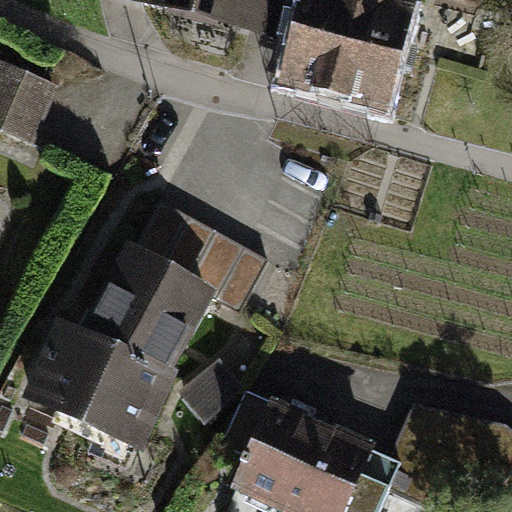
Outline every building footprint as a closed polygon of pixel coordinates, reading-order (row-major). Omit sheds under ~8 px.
[(98,0),(277,45),(287,0),(98,0)] [(411,0),(307,0),(286,96),(401,123),(425,10),(410,7),(411,0)] [(62,94),(0,63),(0,131),(37,150),(62,94)] [(273,261),(162,205),(83,340),(63,332),(25,414),(145,468),(222,304),(243,317),(273,261)] [(248,393),(222,365),(184,399),(210,428),(248,393)] [(255,462),(234,511),(389,511),(409,468),(247,397),(227,452),(255,462)]
